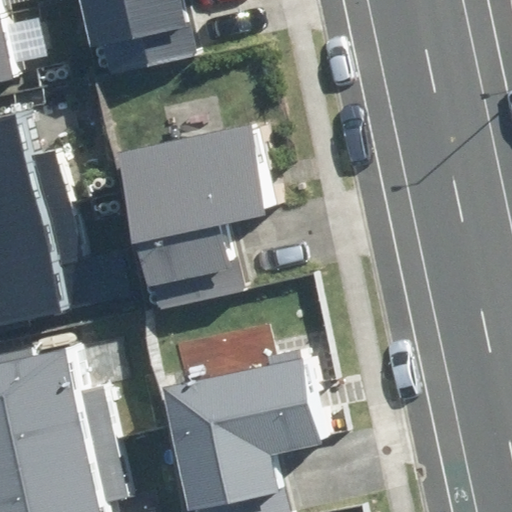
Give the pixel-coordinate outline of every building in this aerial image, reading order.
[(31,0),(0,0),(0,92),(49,82),(31,0)] [(92,0),(102,43),(114,41),(121,74),(209,55),(196,0),(92,0)] [(0,325),(62,311),(17,114),(0,117),(0,325)] [(264,118),(130,145),(149,238),(153,237),(162,282),(170,280),(175,307),(260,290),(246,218),(283,211),(264,118)] [(0,511),(143,511),(142,505),(165,500),(135,362),(111,367),(100,316),(0,338),(0,511)] [(297,486),(289,450),(338,439),(319,349),(180,379),(207,505),(297,486)]
